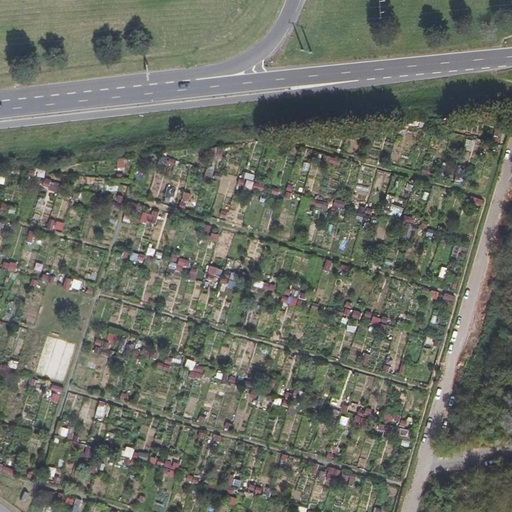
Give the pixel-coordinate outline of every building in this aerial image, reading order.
[(473,235),(474,229),(475,230),(479,214),(464,210),(459,232),(473,235)] [(362,363),(375,368),(382,349),(374,346),(370,355),(366,353),(362,363)] [(403,364),(401,374),(415,377),(417,367),(403,364)] [(153,406),(164,408),(166,397),(156,395),(153,406)] [(413,440),(416,433),(402,428),(400,435),(413,440)] [(342,511),(350,511),(356,511),(359,495),(345,493),(342,511)]
